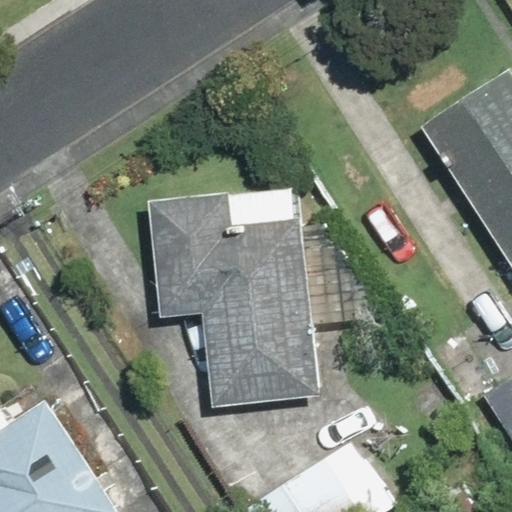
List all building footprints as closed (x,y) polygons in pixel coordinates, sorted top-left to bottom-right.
[(511,76),(437,124),(511,241),(511,76)] [(223,409),(331,399),(311,191),(163,205),(174,314),(214,310),(223,409)] [(511,380),(490,393),(511,429),(511,380)] [(0,511),(132,511),(134,511),(66,399),(24,424),(13,407),(0,414),(0,511)] [(404,511),(361,445),(262,510),(263,511),(404,511)]
